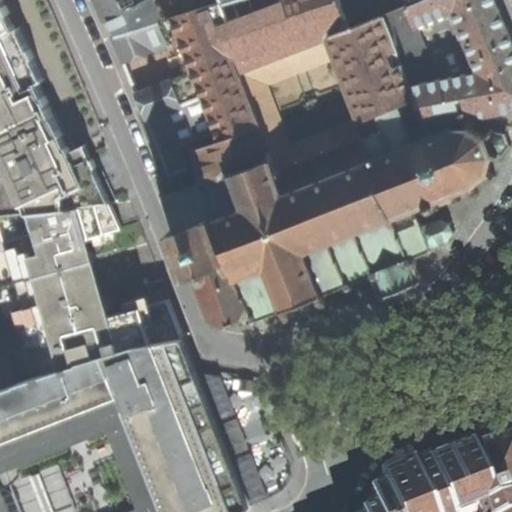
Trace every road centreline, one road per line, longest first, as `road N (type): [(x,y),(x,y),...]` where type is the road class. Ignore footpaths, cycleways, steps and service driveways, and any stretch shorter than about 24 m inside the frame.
road 1 (residential): [(67,0),(207,334),(227,345),(287,349)]
road 2 (residential): [(287,349),(418,315),(486,233),(511,216)]
road 3 (residential): [(321,457),(511,400)]
